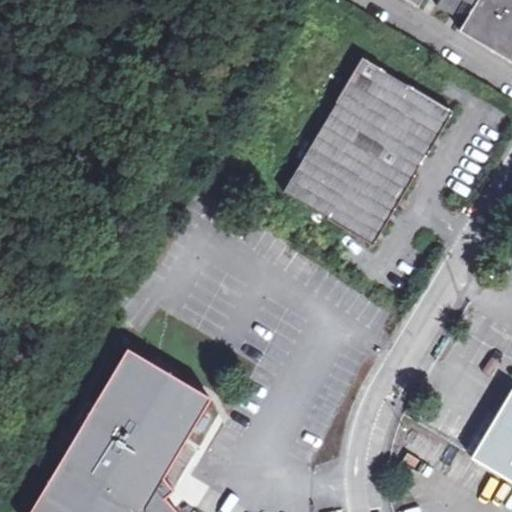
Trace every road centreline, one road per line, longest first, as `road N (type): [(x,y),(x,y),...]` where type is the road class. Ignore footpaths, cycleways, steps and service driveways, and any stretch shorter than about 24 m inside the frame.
road 1 (unknown): [(358,448),(300,454),(262,433),(257,415),(306,321),(306,297),(279,266),(192,216)]
road 2 (residential): [(511,167),(368,406),(355,463),(358,511)]
